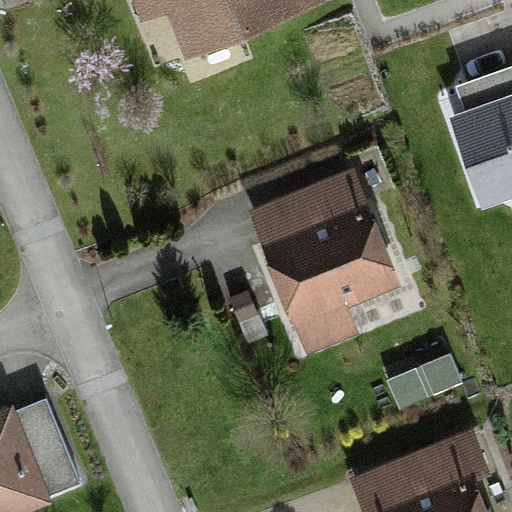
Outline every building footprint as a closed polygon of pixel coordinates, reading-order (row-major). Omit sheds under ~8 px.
[(330,0),(130,0),(140,23),(166,13),(184,58),(330,0)] [(511,66),(453,88),(462,112),(448,117),(481,210),(511,199),(511,66)] [(353,168),(247,211),(305,355),(358,334),(347,308),(402,286),(353,168)] [(449,353),(386,379),(399,410),(462,384),(449,353)] [(11,391),(0,395),(0,511),(53,491),(50,484),(79,473),(45,387),(14,400),(11,391)] [(471,428),(347,478),(361,511),(485,511),(474,484),(491,477),(471,428)]
